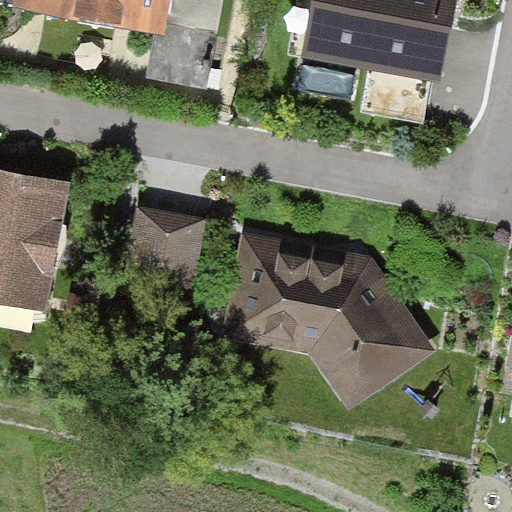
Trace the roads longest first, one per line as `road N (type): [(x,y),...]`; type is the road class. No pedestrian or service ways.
road 1 (residential): [(511,110),(488,164),(452,185),(427,187),(0,106)]
road 2 (track): [(415,511),(135,408),(0,382)]
